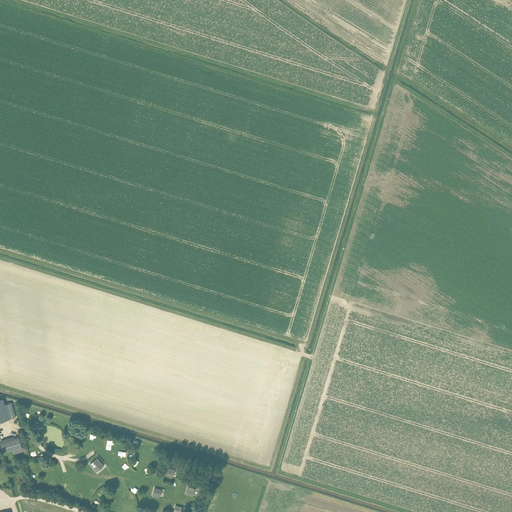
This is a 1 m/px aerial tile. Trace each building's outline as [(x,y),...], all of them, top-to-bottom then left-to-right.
[(8,418),(10,418),(8,412),(10,412),(8,404),(7,404),(6,401),(3,402),(2,399),(0,399),(0,421),(9,419),(8,418)] [(106,441),(111,443),(114,435),(109,433),(106,441)] [(22,447),(19,437),(0,443),(0,445),(2,453),(22,447)] [(96,458),(89,464),(96,472),(103,466),(96,458)] [(167,468),(165,475),(172,477),(175,470),(167,468)] [(188,487),(186,494),(193,497),(195,489),(188,487)] [(154,488),(152,495),(160,497),(162,490),(154,488)]
